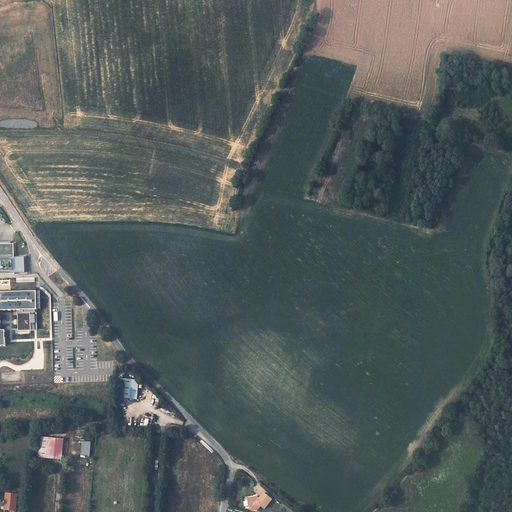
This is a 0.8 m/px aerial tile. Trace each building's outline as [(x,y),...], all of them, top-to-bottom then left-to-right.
[(0,349),(7,350),(7,331),(7,318),(0,318),(0,311),(16,311),(16,330),(37,330),(37,292),(0,292),(0,349)] [(137,399),(139,380),(126,378),(123,398),(137,399)] [(181,427),(169,425),(168,434),(180,435),(181,427)] [(54,440),(40,438),(38,458),(52,459),(54,440)] [(63,441),(54,440),(52,459),(61,460),(63,441)] [(90,457),(90,441),(81,441),(81,457),(90,457)] [(256,497),(253,498),(251,497),(246,497),(247,506),(251,509),(253,506),(257,508),(259,505),(263,508),(271,499),(263,492),(258,498),(256,497)] [(13,511),(15,496),(5,494),(4,503),(6,504),(6,511),(11,511),(13,511)]
